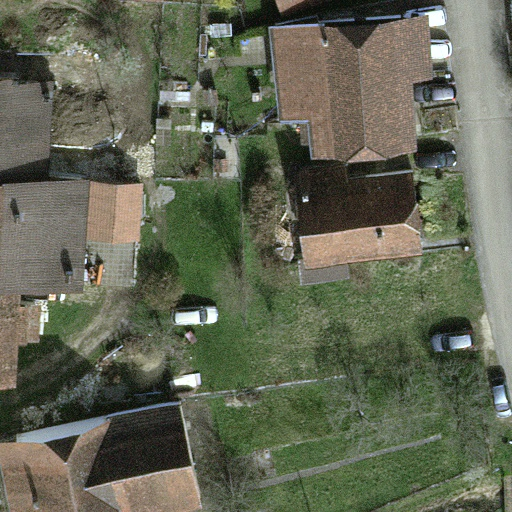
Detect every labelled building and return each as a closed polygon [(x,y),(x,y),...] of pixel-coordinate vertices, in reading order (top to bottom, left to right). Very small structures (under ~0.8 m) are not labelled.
[(274,0),(281,12),(310,0),(274,0)] [(405,30),(262,37),(267,159),(389,153),(386,85),(408,84),(405,30)] [(0,295),(58,298),(63,187),(30,186),(35,93),(0,91),(0,295)] [(331,173),(284,175),(288,269),(400,264),(397,185),(332,188),(331,173)] [(178,511),(159,421),(2,454),(13,511),(178,511)]
